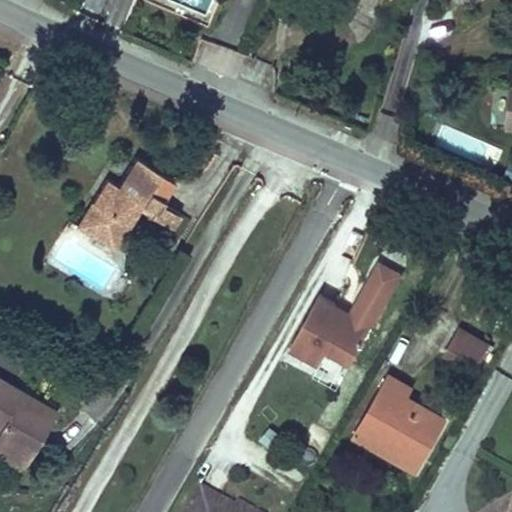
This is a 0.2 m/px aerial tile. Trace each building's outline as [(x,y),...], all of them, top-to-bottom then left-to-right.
[(121,245),(145,203),(147,199),(158,205),(164,195),(176,174),(136,151),(117,182),(106,176),(80,221),(121,245)] [(185,207),(164,195),(158,205),(147,199),(145,203),(176,222),(185,207)] [(401,264),(377,251),(349,306),(370,317),(373,318),(401,264)] [(324,346),(348,358),(365,326),(328,306),(332,297),(316,289),(287,343),(317,359),(324,346)] [(328,306),(365,326),(370,317),(349,306),(332,297),(328,306)] [(476,327),(461,355),(464,357),(484,369),(487,370),(503,344),(476,327)] [(481,373),(484,369),(464,357),(462,362),(481,373)] [(405,451),(400,459),(413,466),(444,410),(406,389),(402,395),(393,390),(401,376),(387,368),(356,425),(405,451)] [(0,435),(32,455),(53,419),(19,399),(25,388),(0,373),(0,435)] [(406,389),(410,381),(401,376),(393,390),(402,395),(406,389)] [(19,399),(53,419),(58,408),(25,388),(19,399)] [(259,440),(274,448),(282,434),(268,425),(259,440)] [(356,425),(351,433),(400,459),(405,451),(356,425)] [(0,448),(27,463),(32,455),(0,435),(0,448)] [(232,511),(229,510),(232,506),(198,488),(184,511),(232,511)] [(254,511),(234,501),(232,506),(229,510),(232,511),(254,511)]
